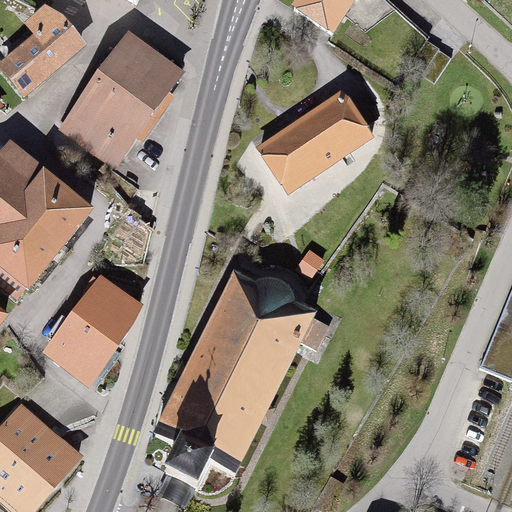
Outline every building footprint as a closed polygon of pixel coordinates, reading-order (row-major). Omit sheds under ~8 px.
[(286,0),(284,5),(331,36),(355,0),(286,0)] [(54,18),(46,8),(27,24),(36,33),(0,63),(0,67),(28,100),(92,46),(62,11),(54,18)] [(182,75),(128,39),(63,134),(118,170),(182,75)] [(337,92),(245,146),(274,196),(366,142),(337,92)] [(0,271),(32,296),(98,210),(13,145),(0,161),(0,271)] [(181,452),(172,471),(209,488),(217,469),(248,483),(305,353),(317,358),(333,320),(313,312),(317,302),(238,267),(161,443),(181,452)] [(99,275),(42,353),(89,387),(142,305),(99,275)] [(511,283),(478,367),(511,381),(511,377),(511,283)] [(0,335),(12,321),(0,310),(0,335)] [(19,407),(0,430),(0,501),(13,511),(39,511),(83,458),(19,407)]
